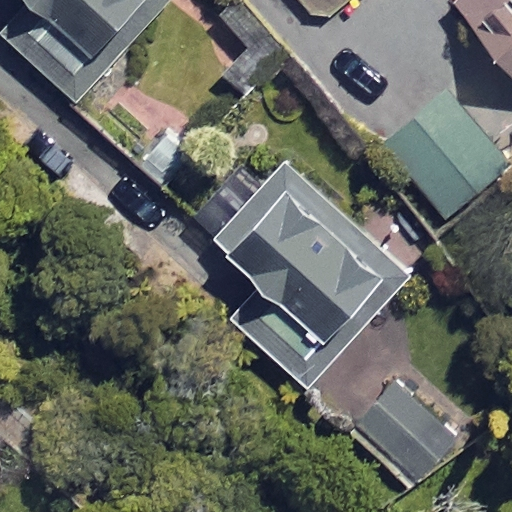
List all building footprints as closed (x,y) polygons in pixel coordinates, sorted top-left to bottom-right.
[(157,0),(34,0),(5,35),(75,95),(157,0)] [(511,0),(455,0),(511,68),(511,0)] [(508,160),(445,86),(381,140),(444,214),(508,160)] [(278,158),(211,229),(314,328),(382,257),(278,158)] [(428,344),(387,306),(312,386),(378,448),(431,392),(405,368),(428,344)]
